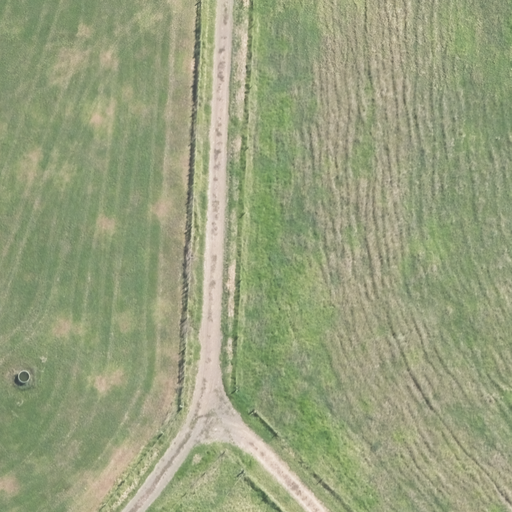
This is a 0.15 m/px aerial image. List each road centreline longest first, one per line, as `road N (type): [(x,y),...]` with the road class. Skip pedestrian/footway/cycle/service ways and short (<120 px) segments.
road 1 (track): [(238,0),(206,382),(182,464),(150,511)]
road 2 (track): [(206,382),(326,511)]
